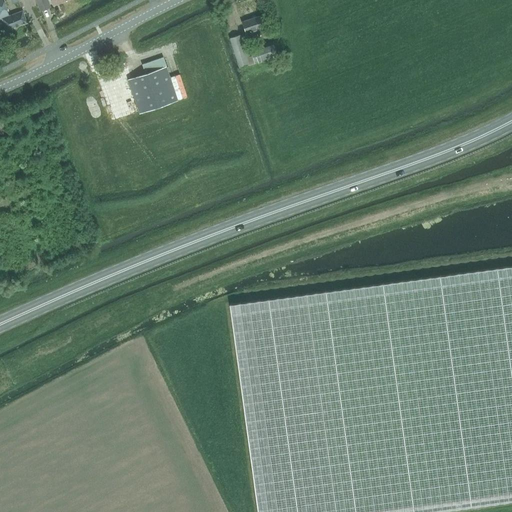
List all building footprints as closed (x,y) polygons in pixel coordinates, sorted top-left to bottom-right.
[(9,16),(2,0),(0,0),(0,19),(2,19),(6,30),(27,22),(22,11),(9,16)] [(35,0),(40,11),(51,7),(48,0),(35,0)] [(242,21),(246,33),(254,30),(256,35),(264,32),(262,27),(263,27),(259,16),(242,21)] [(240,35),(230,38),(240,69),(277,56),(273,42),(245,51),(240,35)] [(138,110),(180,97),(170,65),(167,66),(163,56),(142,64),(145,73),(127,79),(138,110)] [(258,511),(431,511),(511,501),(511,266),(231,305),(258,511)]
